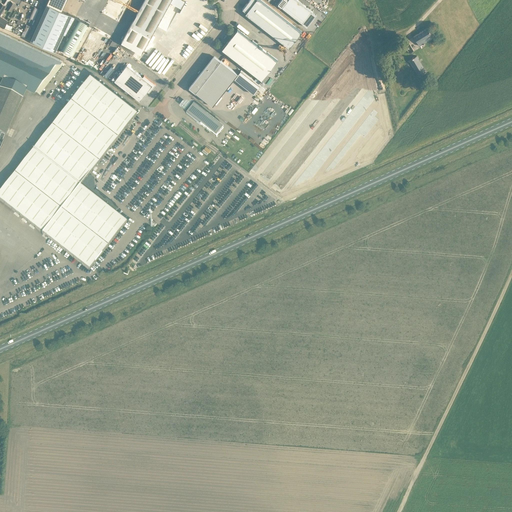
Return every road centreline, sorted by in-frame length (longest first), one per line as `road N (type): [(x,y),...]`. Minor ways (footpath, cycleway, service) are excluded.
road 1 (primary): [(0,349),(511,121)]
road 2 (track): [(511,270),(398,511)]
road 3 (unclassified): [(154,114),(221,29),(226,0)]
